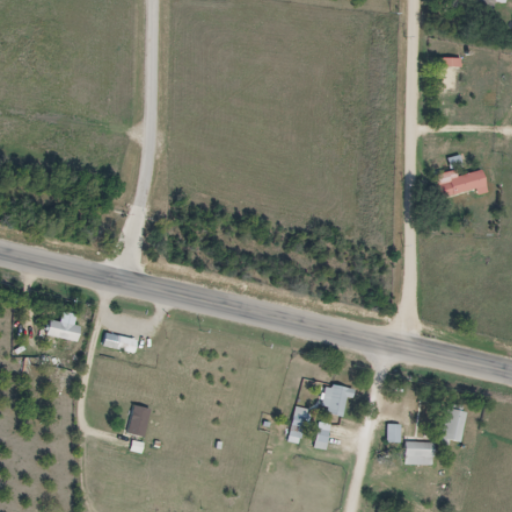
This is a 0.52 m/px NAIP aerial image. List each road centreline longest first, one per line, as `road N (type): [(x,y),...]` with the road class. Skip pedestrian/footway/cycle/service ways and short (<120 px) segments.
road 1 (secondary): [(511,374),(0,254)]
road 2 (residential): [(407,350),(415,0)]
road 3 (residential): [(387,345),(354,511)]
